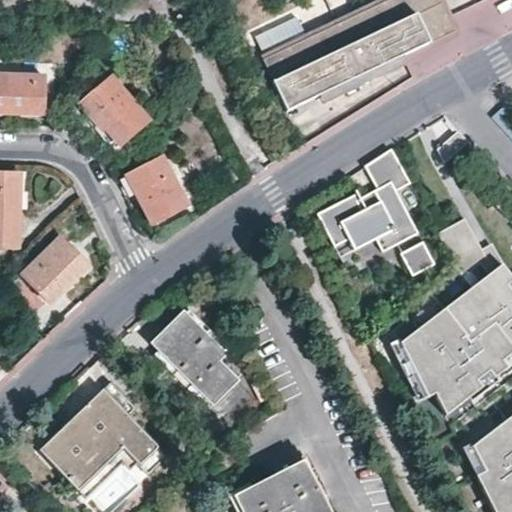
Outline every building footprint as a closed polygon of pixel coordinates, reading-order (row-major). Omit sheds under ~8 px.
[(460,37),(442,0),(377,0),(329,23),(342,50),(414,16),(428,45),(431,51),(460,37)] [(342,50),(329,23),(259,57),(272,84),(270,84),(284,113),(317,98),(428,45),(414,16),(342,50)] [(428,45),(317,98),(320,106),(405,66),(404,64),(431,51),(428,45)] [(20,64),(18,62),(14,63),(0,64),(0,75),(44,77),(43,95),(59,96),(59,66),(58,65),(59,51),(47,51),(47,62),(47,63),(44,65),(20,64)] [(272,84),(259,57),(257,58),(270,84),(272,84)] [(0,113),(43,115),(44,77),(0,75),(0,113)] [(148,118),(109,77),(78,105),(101,131),(103,129),(117,146),(148,118)] [(444,165),(467,145),(457,133),(438,151),(444,165)] [(417,233),(396,192),(410,185),(391,150),(366,166),(379,190),(361,200),(358,194),(318,214),(336,247),(349,240),(370,229),(376,240),(382,251),(417,233)] [(186,207),(161,156),(124,175),(151,225),(186,207)] [(241,178),(231,163),(222,169),(232,184),(241,178)] [(0,245),(15,246),(17,175),(0,174),(0,245)] [(511,297),(503,302),(461,220),(436,234),(453,270),(472,281),(393,340),(444,421),(511,364),(511,297)] [(370,229),(349,240),(355,251),(376,240),(370,229)] [(49,304),(86,268),(59,240),(23,276),(49,304)] [(424,241),(400,253),(412,276),(435,264),(424,241)] [(238,377),(218,357),(224,351),(182,309),(151,340),(213,402),(238,377)] [(122,446),(137,462),(146,472),(147,472),(165,455),(157,446),(128,416),(136,408),(109,382),(39,450),(76,490),(122,446)] [(511,511),(511,413),(462,451),(498,511),(511,511)] [(129,468),(137,462),(122,446),(76,490),(84,498),(122,461),(129,468)] [(327,511),(302,462),(234,496),(241,511),(327,511)]
